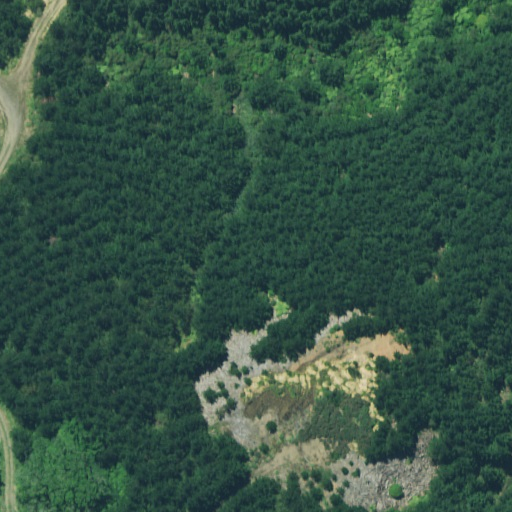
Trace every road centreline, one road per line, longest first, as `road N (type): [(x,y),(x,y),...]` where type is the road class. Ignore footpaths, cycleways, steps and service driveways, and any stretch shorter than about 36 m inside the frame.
road 1 (track): [(0,64),(27,92),(32,113),(29,139),(0,192)]
road 2 (track): [(0,380),(25,446),(0,507)]
